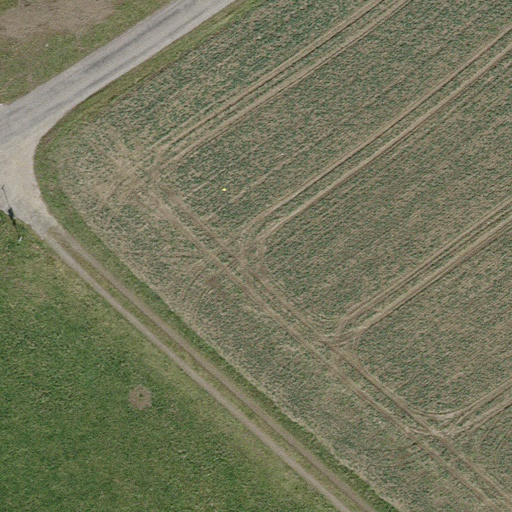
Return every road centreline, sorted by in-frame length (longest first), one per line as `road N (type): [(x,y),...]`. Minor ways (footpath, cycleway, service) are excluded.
road 1 (track): [(361,511),(0,187)]
road 2 (track): [(208,0),(0,134)]
